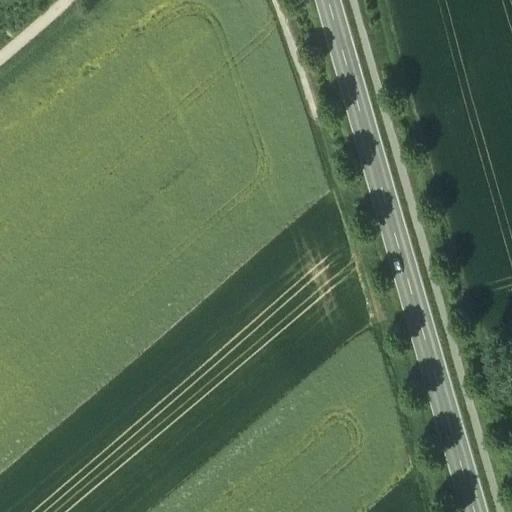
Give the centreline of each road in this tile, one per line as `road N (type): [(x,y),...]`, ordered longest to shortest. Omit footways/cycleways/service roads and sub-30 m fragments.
road 1 (track): [(276,0),(429,511)]
road 2 (secondary): [(471,511),(326,0)]
